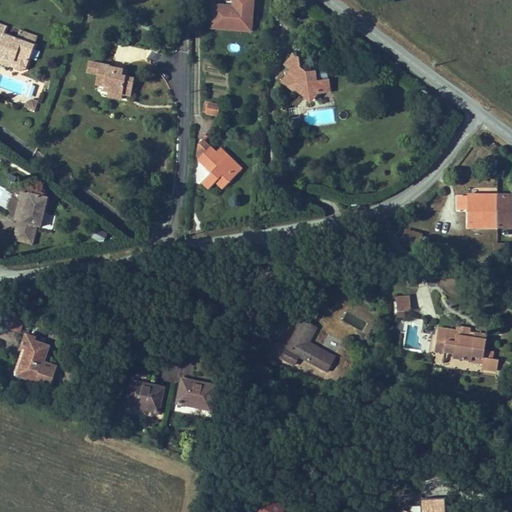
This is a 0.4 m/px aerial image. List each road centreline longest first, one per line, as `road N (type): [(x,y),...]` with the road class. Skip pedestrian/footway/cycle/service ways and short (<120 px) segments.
road 1 (tertiary): [(0,278),(354,219),(428,179),(483,116)]
road 2 (tertiary): [(483,116),(330,0)]
